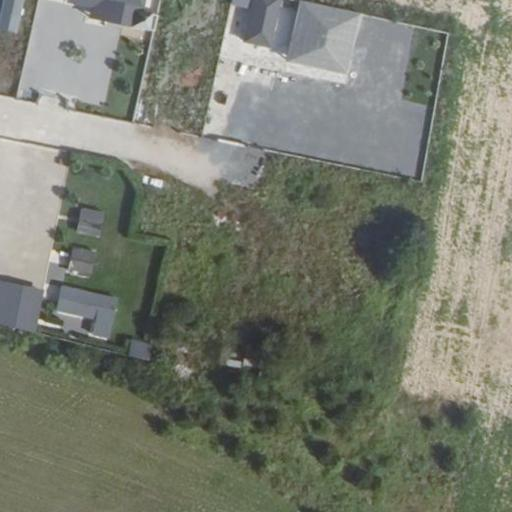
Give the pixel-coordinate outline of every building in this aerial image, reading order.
[(23,0),(2,0),(0,12),(0,30),(15,34),(23,0)] [(112,0),(81,0),(100,4),(97,18),(108,20),(112,0)] [(143,0),(112,0),(108,20),(137,27),(143,0)] [(229,146),(228,183),(257,183),(258,146),(229,146)] [(102,213),(79,209),(75,233),(98,237),(102,213)] [(95,253),(72,248),(67,274),(89,279),(95,253)] [(0,313),(5,293),(43,301),(46,291),(0,281),(0,313)] [(117,298),(62,286),(56,312),(94,320),(91,335),(109,338),(117,298)] [(5,293),(0,313),(0,322),(37,331),(43,301),(5,293)] [(119,356),(144,358),(145,343),(121,340),(119,356)]
